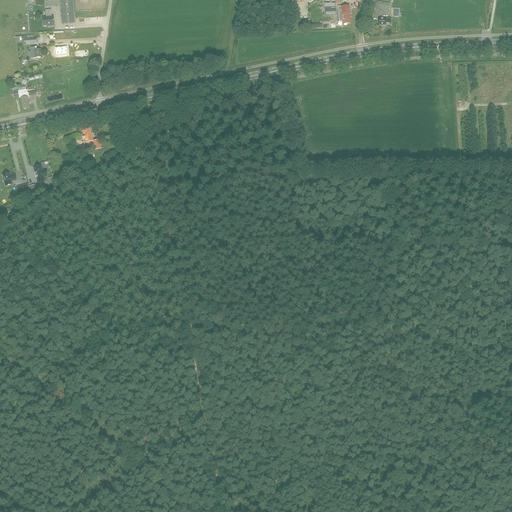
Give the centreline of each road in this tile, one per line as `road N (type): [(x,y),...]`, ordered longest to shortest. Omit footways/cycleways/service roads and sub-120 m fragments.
road 1 (primary): [(0,129),(364,53)]
road 2 (unknown): [(183,303),(243,321),(338,313),(392,319),(408,309),(433,329),(511,349)]
road 3 (track): [(148,142),(13,209)]
road 4 (primary): [(364,53),(511,43)]
